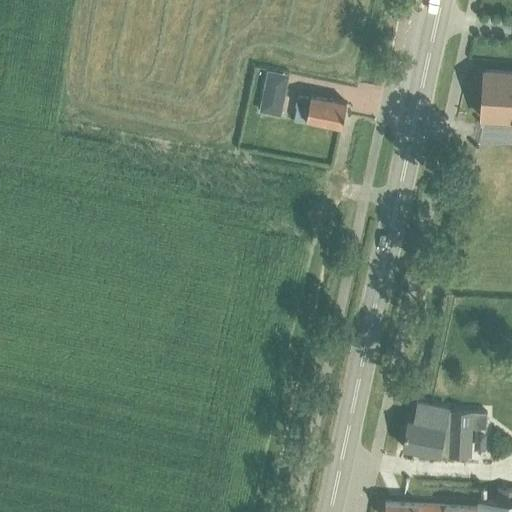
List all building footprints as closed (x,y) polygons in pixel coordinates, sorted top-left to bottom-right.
[(511,71),(484,70),(481,118),(511,119),(511,71)] [(263,81),(258,106),(279,110),(284,85),(263,81)] [(346,101),(310,94),(310,95),(297,92),(295,104),(307,106),(305,118),(341,126),(346,101)] [(407,421),(401,446),(437,454),(446,456),(447,455),(468,455),(468,426),(487,427),(487,412),(448,411),(449,409),(418,401),(412,422),(407,421)] [(511,511),(511,499),(477,498),(477,505),(383,501),(382,511),(511,511)]
